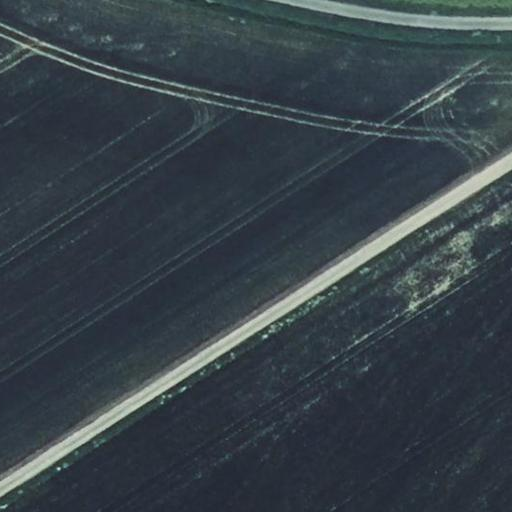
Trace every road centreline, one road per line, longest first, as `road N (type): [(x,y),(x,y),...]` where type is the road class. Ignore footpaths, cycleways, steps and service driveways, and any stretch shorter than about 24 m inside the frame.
road 1 (track): [(511,156),(0,487)]
road 2 (track): [(511,14),(373,0)]
